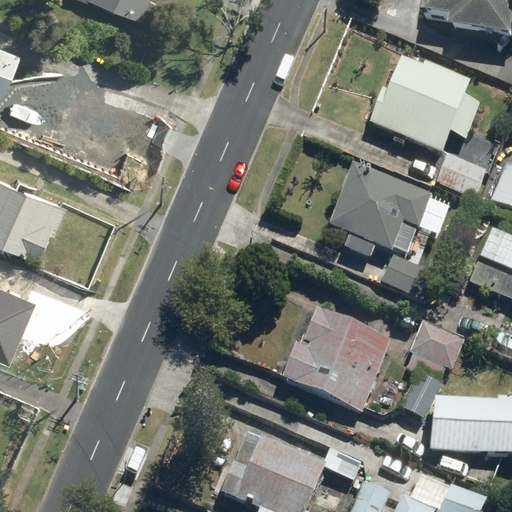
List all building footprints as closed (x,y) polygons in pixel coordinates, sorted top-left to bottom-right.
[(97,0),(143,20),(152,0),(97,0)] [(511,0),(434,0),(431,19),(464,26),(462,35),(511,44),(511,0)] [(0,101),(2,103),(21,57),(0,47),(0,101)] [(427,66),(404,56),(390,89),(386,87),(372,118),(444,149),(453,129),(467,135),(483,100),(468,94),(474,81),(429,62),(427,66)] [(485,171),(447,154),(435,181),(474,197),(485,171)] [(511,165),(507,163),(491,199),(511,208),(511,165)] [(353,164),(329,224),(347,231),(342,244),(369,255),(374,242),(391,249),(392,247),(406,252),(417,227),(420,228),(432,196),(353,164)] [(0,241),(40,259),(52,232),(56,234),(70,202),(0,172),(0,241)] [(511,241),(496,234),(473,287),(511,304),(511,241)] [(420,266),(392,255),(381,281),(410,293),(420,266)] [(0,345),(11,320),(14,321),(27,290),(0,278),(0,345)] [(395,347),(321,316),(309,343),(307,342),(303,350),(301,349),(286,384),(365,418),(395,347)] [(500,401),(438,395),(445,384),(452,369),(454,370),(467,340),(424,322),(412,351),(415,353),(409,367),(421,373),(403,406),(425,418),(437,398),(432,449),(511,455),(511,398),(500,398),(500,401)] [(322,463),(247,432),(235,461),(223,456),(206,498),(238,511),(307,511),(325,468),(353,479),(361,461),(329,447),(322,463)] [(383,511),(392,492),(366,481),(352,511),(383,511)] [(437,511),(400,496),(393,511),(482,511),(487,502),(449,486),(437,511)]
